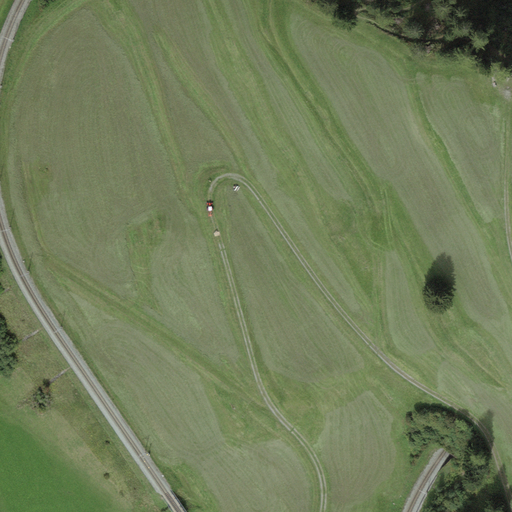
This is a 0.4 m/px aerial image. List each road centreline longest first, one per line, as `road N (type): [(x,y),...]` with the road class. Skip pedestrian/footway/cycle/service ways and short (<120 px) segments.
road 1 (track): [(321,511),(313,454),(265,397),(253,366),(210,209),(211,192),(227,175),(251,191),(387,363),(477,422),(509,511)]
road 2 (track): [(511,253),(503,190),(511,85)]
